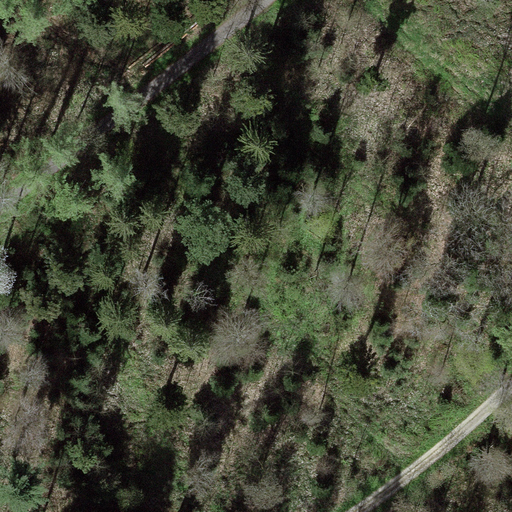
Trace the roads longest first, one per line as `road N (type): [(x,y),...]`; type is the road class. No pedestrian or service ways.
road 1 (track): [(0,203),(259,0)]
road 2 (track): [(350,511),(511,365)]
